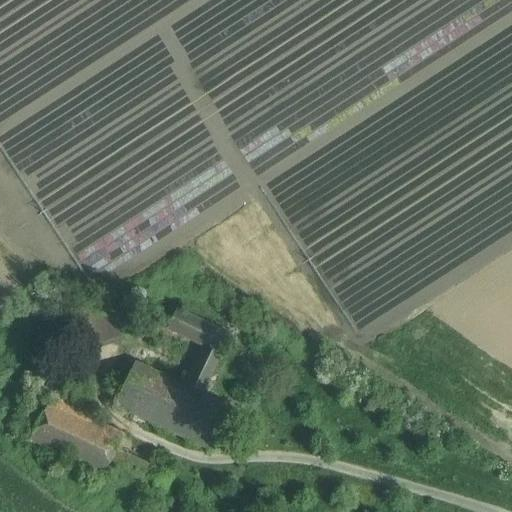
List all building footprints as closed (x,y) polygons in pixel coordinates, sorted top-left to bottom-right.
[(127,294),(104,302),(116,340),(139,332),(127,294)] [(104,302),(66,314),(78,352),(116,340),(104,302)] [(203,346),(190,376),(184,374),(180,384),(135,363),(115,406),(174,434),(195,391),(203,395),(231,335),(177,309),(167,329),(203,346)] [(96,409),(56,390),(51,400),(91,420),(96,409)] [(203,395),(195,391),(174,434),(210,451),(230,408),(203,395)] [(91,420),(51,400),(29,443),(103,478),(105,473),(117,449),(124,436),(91,420)] [(117,449),(105,473),(118,479),(129,455),(117,449)] [(169,474),(129,455),(118,479),(158,498),(169,474)]
